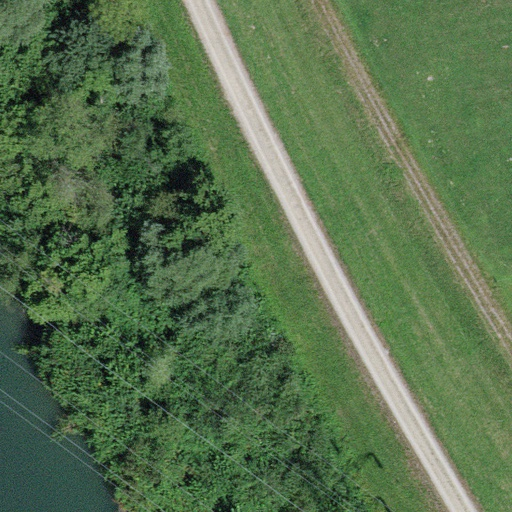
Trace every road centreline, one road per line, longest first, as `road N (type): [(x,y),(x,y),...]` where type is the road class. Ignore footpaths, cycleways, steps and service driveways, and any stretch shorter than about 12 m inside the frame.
road 1 (track): [(476,511),(306,232),(196,0)]
road 2 (track): [(323,0),(511,336)]
